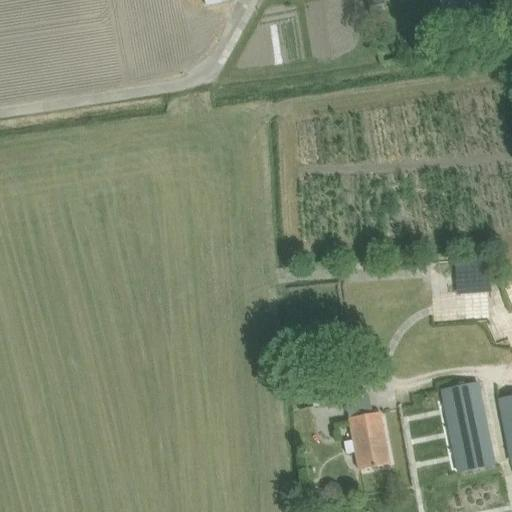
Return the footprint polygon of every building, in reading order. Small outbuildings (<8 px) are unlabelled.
[(382,0),(374,0),(368,1),(371,14),(384,11),(382,0)] [(432,0),(433,2),(440,0),(449,28),(487,17),(481,0),(432,0)] [(443,389),(459,472),(494,465),(478,383),(443,389)] [(511,397),(507,398),(500,399),(511,460),(511,397)] [(350,416),(360,469),(389,463),(380,411),(350,416)]
